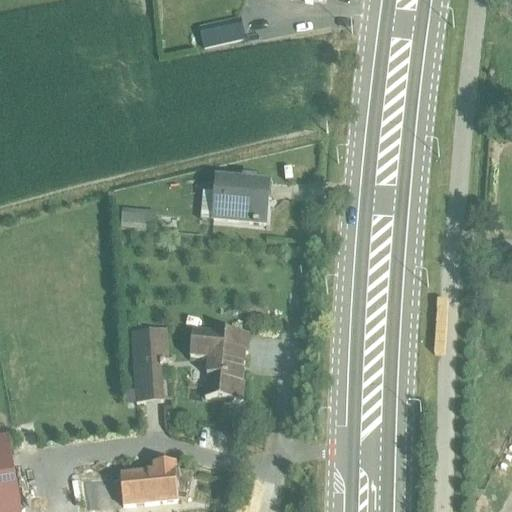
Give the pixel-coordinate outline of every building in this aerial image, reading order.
[(242,19),(199,29),(204,51),(246,42),(242,19)] [(204,195),(201,223),(266,229),(271,186),(258,184),(258,179),(243,178),(243,181),(216,179),(215,195),(204,195)] [(123,211),(121,231),(156,235),(157,214),(123,211)] [(168,332),(131,335),(136,407),(171,403),(169,364),(172,364),(168,332)] [(195,333),(191,362),(210,363),(206,401),(243,405),(245,386),(243,385),(246,357),(248,358),(250,338),(195,333)] [(0,511),(21,511),(9,437),(0,438),(0,511)] [(155,475),(121,478),(125,510),(179,504),(179,502),(188,505),(193,477),(176,473),(176,467),(154,469),(155,475)] [(185,511),(221,511),(229,490),(197,479),(185,511)] [(120,511),(122,493),(87,490),(85,511),(120,511)]
